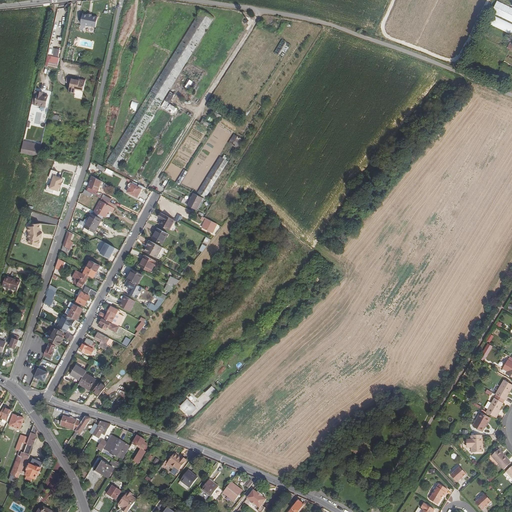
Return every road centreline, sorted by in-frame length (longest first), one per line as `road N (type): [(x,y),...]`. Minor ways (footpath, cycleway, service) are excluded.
road 1 (residential): [(121,0),(86,167),(13,386)]
road 2 (unclassified): [(511,94),(323,22),(192,0)]
road 3 (residential): [(336,511),(211,455),(44,398)]
road 4 (residential): [(154,196),(44,398)]
road 5 (tertiary): [(85,511),(24,399)]
road 6 (track): [(464,54),(449,60),(386,36),(382,24),(393,0)]
